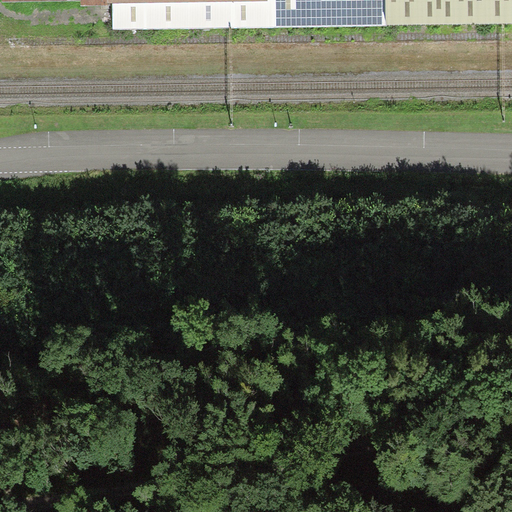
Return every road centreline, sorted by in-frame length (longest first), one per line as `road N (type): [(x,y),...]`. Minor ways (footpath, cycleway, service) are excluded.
road 1 (unclassified): [(0,151),(511,162)]
road 2 (track): [(15,511),(430,431),(511,450)]
